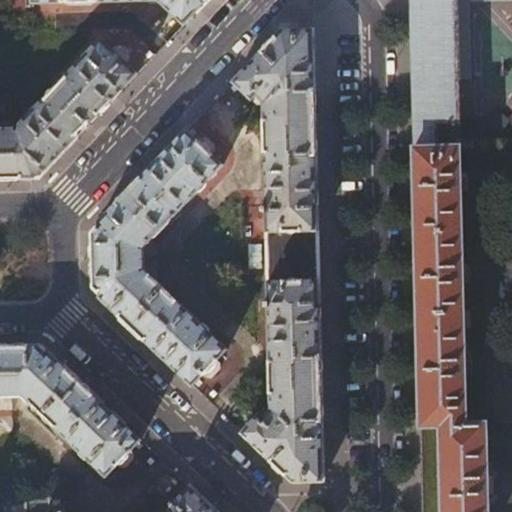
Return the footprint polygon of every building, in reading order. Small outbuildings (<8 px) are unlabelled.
[(32,0),(33,4),(159,1),(184,25),(208,0),(32,0)] [(411,0),(415,149),(458,149),(458,141),(461,140),(457,0),(411,0)] [(242,433),(293,481),(323,481),(322,426),(319,329),(318,245),(316,184),(315,130),(313,56),(313,30),(282,31),(233,82),(257,103),(263,104),(266,206),(261,206),(262,212),(266,212),(268,302),(265,302),(265,307),(268,307),(271,409),(265,409),(242,433)] [(0,178),(38,178),(84,130),(138,74),(127,63),(129,61),(129,55),(121,47),(115,48),(113,50),(101,39),(16,129),(0,129),(0,178)] [(94,292),(193,386),(204,375),(207,378),(213,378),(221,370),(221,364),(218,362),(229,350),(145,271),(144,249),(224,165),(213,154),(215,152),(215,146),(207,139),(201,139),(199,141),(187,130),(93,229),(94,292)] [(459,171),(458,149),(415,149),(423,490),(423,511),(487,511),(487,491),(493,492),(493,475),(487,475),(486,423),(466,423),(464,374),(469,374),(469,357),(464,357),(462,280),(467,280),(467,264),(461,264),(459,188),(465,188),(464,171),(459,171)] [(249,246),(249,268),(261,267),(261,246),(249,246)] [(0,398),(2,397),(23,397),(106,476),(117,465),(120,467),(125,467),(132,460),(132,454),(130,452),(141,441),(64,366),(43,346),(0,347),(0,398)] [(216,511),(190,487),(175,502),(172,500),(169,503),(171,506),(166,510),(166,511),(216,511)]
